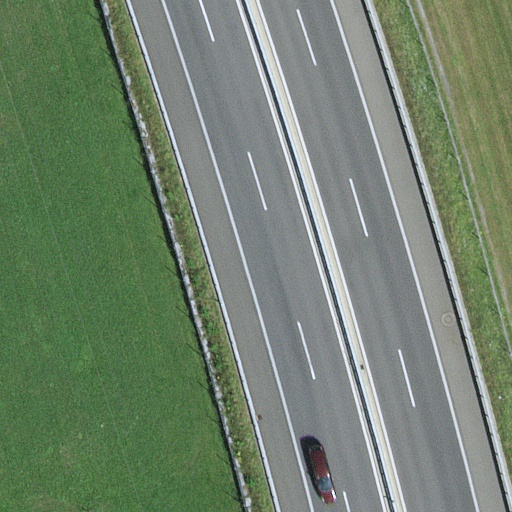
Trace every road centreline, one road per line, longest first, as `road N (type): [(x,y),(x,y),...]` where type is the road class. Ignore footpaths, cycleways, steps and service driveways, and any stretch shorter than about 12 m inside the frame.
road 1 (motorway): [(194,0),(347,511)]
road 2 (motorway): [(446,511),(402,334),(296,0)]
